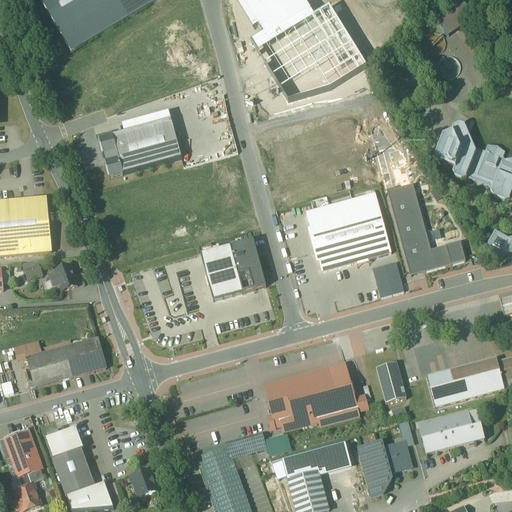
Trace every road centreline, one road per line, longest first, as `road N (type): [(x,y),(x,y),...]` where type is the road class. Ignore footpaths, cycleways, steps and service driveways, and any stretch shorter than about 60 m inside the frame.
road 1 (tertiary): [(0,19),(141,381)]
road 2 (residential): [(298,337),(210,0)]
road 3 (residential): [(298,337),(511,279)]
road 4 (residential): [(141,381),(298,337)]
road 5 (residential): [(141,381),(0,410)]
road 6 (tertiary): [(141,381),(187,511)]
